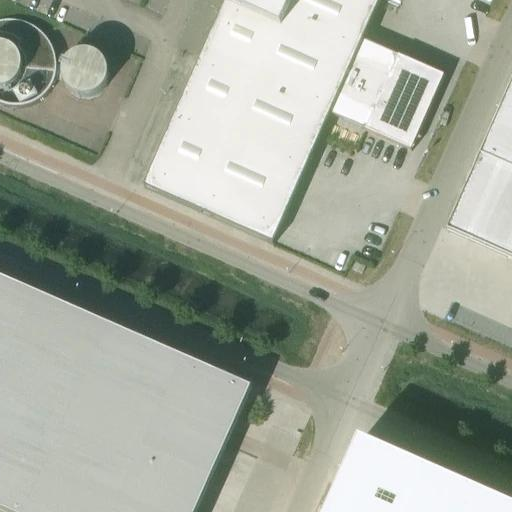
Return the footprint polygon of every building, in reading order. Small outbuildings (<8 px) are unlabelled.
[(363,42),(381,0),(226,0),(224,5),(225,5),(144,189),(201,214),(210,194),(282,226),(330,117),(365,132),(411,153),(412,151),(407,148),(438,77),(443,80),(444,78),(398,58),(363,42)] [(48,42),(44,36),(41,34),(34,28),(25,24),(16,22),(6,21),(0,22),(0,31),(3,32),(8,33),(12,35),(17,37),(20,41),(16,47),(20,49),(22,53),(24,56),(25,60),(26,65),(25,69),(55,71),(55,64),(54,56),(52,49),(48,42)] [(18,57),(17,52),(15,48),(11,45),(7,42),(3,41),(0,39),(0,85),(1,85),(5,84),(9,81),(12,78),(15,74),(17,70),(19,66),(19,61),(18,57)] [(73,57),(70,59),(67,62),(65,66),(63,70),(63,74),(63,78),(63,82),(65,86),(67,89),(69,92),(72,95),(75,96),(79,98),(83,99),(88,99),(92,98),(96,96),(100,94),(103,91),(105,87),(107,83),(108,79),(108,75),(107,70),(106,66),(104,63),(101,59),(97,57),(93,55),(89,54),(85,53),(80,54),(77,55),(73,57)] [(511,88),(448,233),(511,261),(511,88)] [(0,509),(6,511),(198,511),(227,447),(252,391),(164,352),(0,279),(0,509)] [(511,511),(511,510),(353,439),(321,511),(511,511)]
